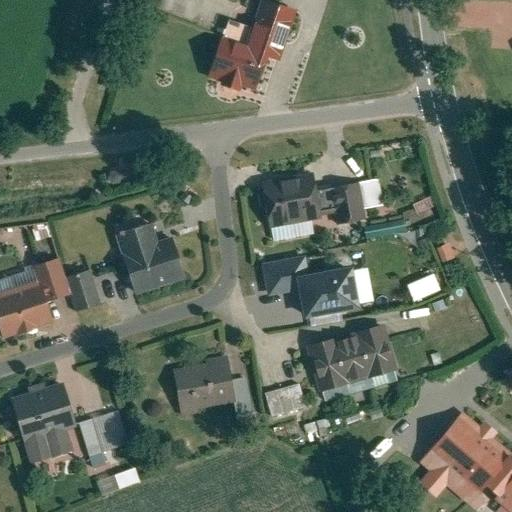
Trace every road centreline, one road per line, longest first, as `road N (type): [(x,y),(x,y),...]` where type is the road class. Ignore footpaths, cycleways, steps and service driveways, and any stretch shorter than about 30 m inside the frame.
road 1 (residential): [(212,135),(228,267),(221,291),(0,364)]
road 2 (unclassified): [(445,99),(212,135)]
road 3 (unclassified): [(212,135),(0,161)]
road 4 (tertiary): [(511,285),(445,99)]
